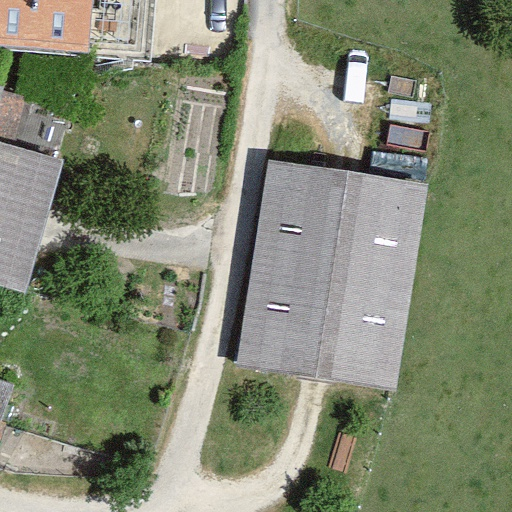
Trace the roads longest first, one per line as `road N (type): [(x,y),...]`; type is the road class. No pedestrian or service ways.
road 1 (track): [(323,360),(316,406),(294,447),(261,475),(178,484)]
road 2 (track): [(56,227),(237,234)]
road 3 (track): [(286,10),(367,147)]
